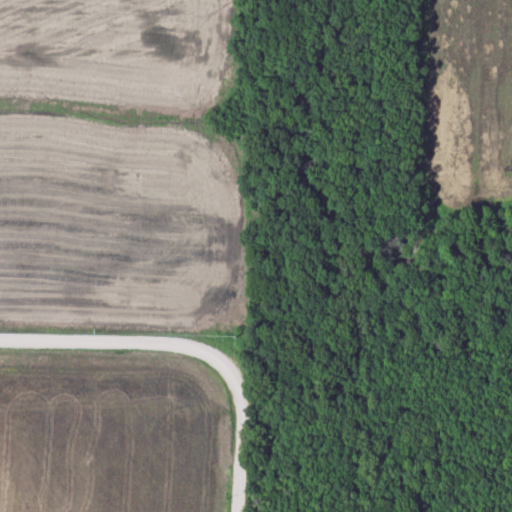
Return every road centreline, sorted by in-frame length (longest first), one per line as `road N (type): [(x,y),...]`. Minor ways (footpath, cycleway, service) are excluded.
road 1 (residential): [(0,345),(182,350),(221,370)]
road 2 (residential): [(236,511),(242,417),(221,370)]
